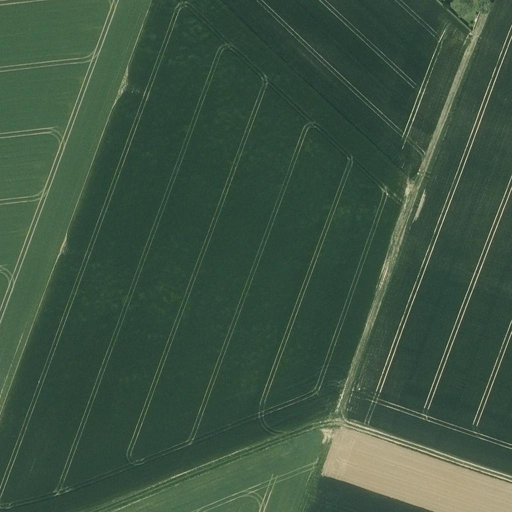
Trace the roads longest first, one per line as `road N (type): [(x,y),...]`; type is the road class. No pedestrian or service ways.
road 1 (track): [(486,0),(296,511)]
road 2 (track): [(511,481),(325,418),(96,511)]
